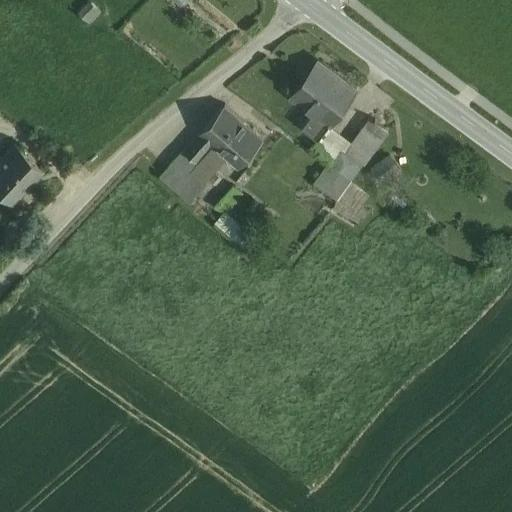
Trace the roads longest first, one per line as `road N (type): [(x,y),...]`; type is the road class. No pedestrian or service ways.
road 1 (unclassified): [(0,283),(134,138),(303,0)]
road 2 (tertiary): [(309,0),(511,151)]
